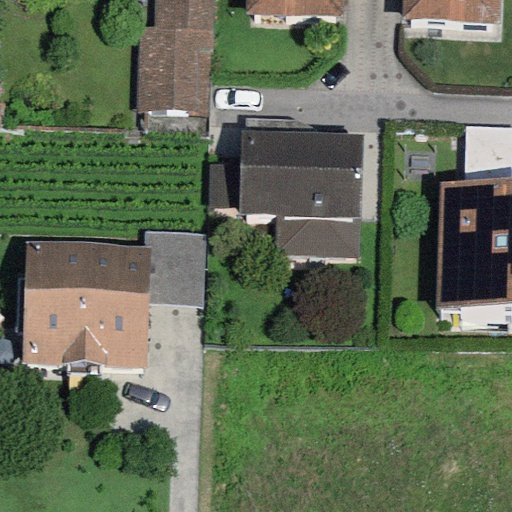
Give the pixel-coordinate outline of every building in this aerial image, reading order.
[(153,0),(151,28),(139,28),(134,112),(207,116),(214,0),(153,0)] [(244,0),(243,15),(341,19),(341,0),(244,0)] [(498,0),(400,0),(400,20),(497,24),(498,0)] [(511,129),(465,128),(462,182),(511,178),(511,129)] [(363,136),(240,132),(238,214),(275,216),(274,255),(359,258),(363,136)] [(511,178),(462,182),(439,184),(435,309),(511,302),(511,178)] [(143,233),(143,248),(149,248),(147,304),(203,306),(205,235),(143,233)] [(143,248),(24,244),(21,365),(145,369),(147,304),(149,248),(143,248)]
